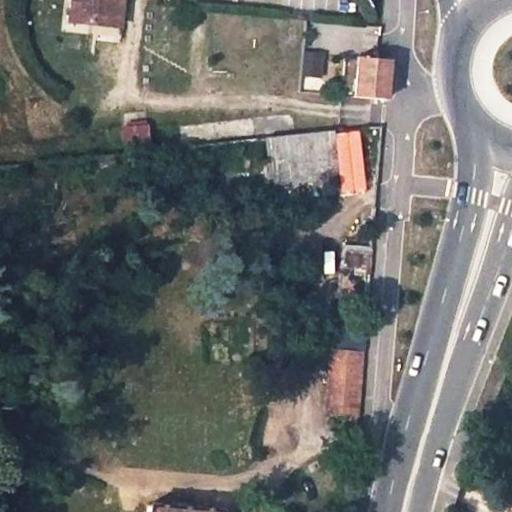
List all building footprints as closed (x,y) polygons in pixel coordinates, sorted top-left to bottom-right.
[(73,0),(71,21),(94,24),(96,16),(121,19),(123,5),(118,0),(73,0)] [(120,26),(121,19),(96,16),(94,24),(120,26)] [(357,58),(344,57),(344,65),(356,67),(357,58)] [(353,98),(384,102),(386,77),(387,62),(357,58),(356,67),(353,98)] [(293,115),(149,133),(152,153),(185,149),(237,144),(266,141),(296,138),(293,115)] [(152,153),(149,133),(149,124),(126,128),(130,155),(152,153)] [(271,186),(338,177),(334,134),(296,138),(266,141),(271,186)] [(359,415),(364,356),(331,354),(326,413),(359,415)]
